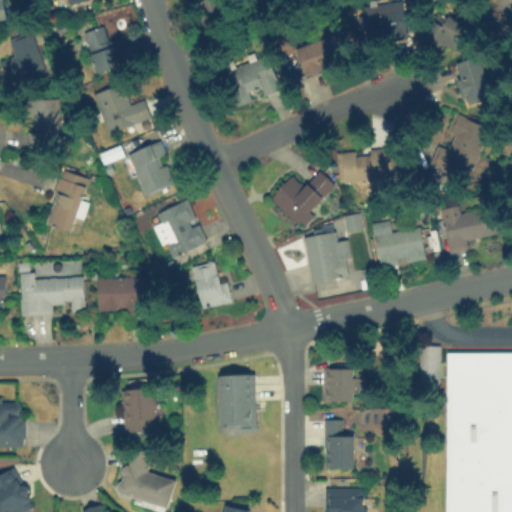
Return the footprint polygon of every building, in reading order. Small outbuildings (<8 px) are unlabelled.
[(193,0),(203,34),(229,27),(221,0),(193,0)] [(511,0),(494,0),(505,28),(511,25),(511,0)] [(407,1),(364,2),(364,32),(407,32),(407,1)] [(423,36),(456,55),(474,24),(441,5),(423,36)] [(7,38),(12,54),(0,57),(0,69),(3,81),(42,71),(31,31),(7,38)] [(346,62),(339,33),(296,43),(303,72),(346,62)] [(89,51),(95,71),(121,63),(115,43),(89,51)] [(236,102),(252,98),(249,89),(260,86),(262,92),(278,87),(268,53),(225,66),(236,102)] [(478,54),(453,63),(467,104),(492,95),(478,54)] [(142,97),(129,101),(123,81),(92,90),(105,131),(149,117),(142,97)] [(32,130),(29,130),(29,148),(59,147),(58,96),(31,97),(32,130)] [(489,125),(453,110),(445,131),(453,134),(447,149),(439,146),(432,163),(468,177),(489,125)] [(174,180),(157,139),(125,152),(142,193),(174,180)] [(335,154),(339,180),(391,173),(387,147),(335,154)] [(87,176),(61,167),(43,221),(69,230),(73,215),(81,218),(87,198),(80,196),(87,176)] [(313,213),(309,209),(334,183),(318,168),(302,184),(290,173),(268,196),(300,226),(313,213)] [(154,223),(167,256),(204,241),(186,197),(156,209),(160,221),(154,223)] [(439,207),(448,250),(468,246),(466,237),(492,232),(487,207),(461,212),(459,203),(439,207)] [(345,229),(361,227),(359,211),(343,213),(345,229)] [(424,258),(419,225),(391,229),(389,218),(371,221),(378,265),(424,258)] [(310,280),(351,273),(345,237),(335,239),(333,228),(302,234),(310,280)] [(191,265),(201,306),(227,299),(217,258),(191,265)] [(18,274),(20,314),(51,312),(50,302),(69,301),(69,311),(84,310),(83,272),(18,274)] [(96,276),(97,308),(125,307),(126,311),(144,311),(142,274),(96,276)] [(419,343),(419,383),(439,383),(439,343),(419,343)] [(446,511),(446,350),(511,350),(511,511),(446,511)] [(322,398),(352,398),(352,365),(322,365),(322,398)] [(220,426),(255,426),(254,372),(220,372),(220,426)] [(121,387),(124,429),(154,427),(151,384),(121,387)] [(0,445),(23,445),(24,400),(2,400),(2,395),(0,395),(0,445)] [(324,466),(352,466),(352,430),(341,430),(341,417),(324,417),(324,466)] [(116,493),(167,505),(174,477),(146,470),(151,451),(128,445),(116,493)] [(0,510),(23,510),(23,470),(0,470),(0,510)] [(363,511),(363,486),(325,485),(325,511),(363,511)] [(118,511),(118,510),(112,511),(102,511),(100,502),(80,508),(81,511),(118,511)] [(247,511),(248,508),(224,502),(221,511),(247,511)]
